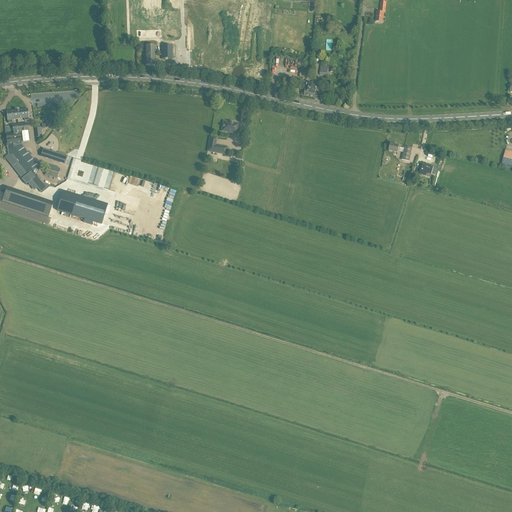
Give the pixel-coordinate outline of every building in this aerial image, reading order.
[(377,12),(375,21),(383,22),(384,13),(385,13),(386,0),(383,0),(384,2),(381,2),(380,12),(377,12)] [(179,29),(164,30),(164,38),(179,38),(179,29)] [(172,59),(172,45),(161,46),(161,59),(172,59)] [(155,46),(146,46),(146,65),(155,65),(155,46)] [(320,75),(327,76),(328,67),(320,66),(320,75)] [(302,81),(301,88),(303,88),(301,95),(304,96),(309,97),(312,82),(312,83),(311,83),(302,81)] [(312,82),(309,97),(318,99),(318,95),(319,94),(315,93),(316,88),(315,88),(316,83),(312,82)] [(18,110),(17,111),(18,120),(24,119),(24,121),(28,121),(27,110),(23,110),(18,110)] [(8,121),(8,123),(12,123),(12,120),(18,120),(17,111),(15,111),(11,111),(11,112),(7,112),(8,121)] [(223,121),(222,130),(222,131),(226,132),(226,131),(236,133),(238,124),(232,123),(229,122),(223,121)] [(27,123),(18,125),(19,132),(28,131),(27,123)] [(12,126),(4,127),(5,133),(5,136),(5,137),(6,137),(7,143),(6,143),(6,147),(7,147),(8,150),(8,155),(5,158),(12,167),(18,163),(27,175),(22,179),(26,185),(28,183),(31,181),(37,188),(42,184),(32,171),(38,166),(29,155),(27,152),(21,144),(20,136),(20,132),(19,132),(18,125),(12,125),(12,126)] [(216,138),(210,137),(207,151),(226,154),(227,148),(215,146),(216,138)] [(409,161),(412,149),(405,147),(404,149),(399,147),(399,146),(390,144),(389,151),(397,153),(398,151),(403,153),(402,160),(409,161)] [(67,157),(43,149),(41,156),(65,163),(67,157)] [(510,151),(505,150),(501,165),(511,168),(511,153),(510,153),(510,151)] [(422,164),(420,173),(427,175),(427,172),(432,173),(433,167),(422,164)] [(45,175),(56,178),(59,169),(48,166),(45,175)] [(5,191),(2,201),(28,210),(48,217),(52,207),(5,191)] [(57,211),(60,212),(91,221),(96,223),(102,224),(107,205),(97,202),(65,192),(63,191),(60,199),(57,211)]
